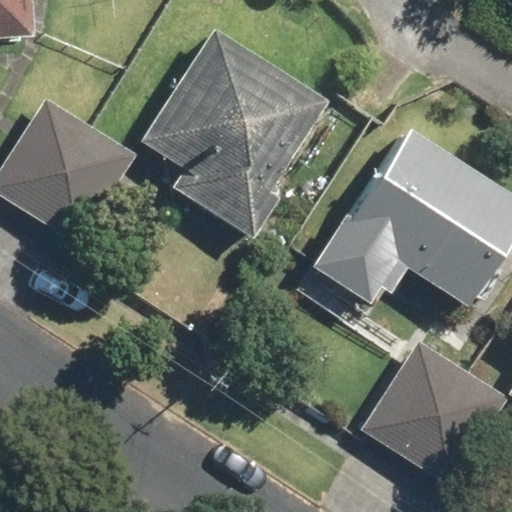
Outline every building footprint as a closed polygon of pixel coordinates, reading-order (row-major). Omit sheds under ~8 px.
[(19,0),(0,0),(0,35),(21,34),(19,0)] [(204,25),(127,141),(177,174),(168,188),(244,238),(270,198),(255,189),(315,99),(204,25)] [(36,96),(0,150),(0,204),(65,247),(126,155),(36,96)] [(336,212),(300,266),(357,303),(369,285),(378,291),(393,268),(454,309),(511,222),(511,201),(399,127),(340,215),(336,212)] [(511,343),(511,369),(496,394),(511,404),(511,319),(501,336),(511,343)] [(408,340),(350,427),(439,485),(497,398),(408,340)]
